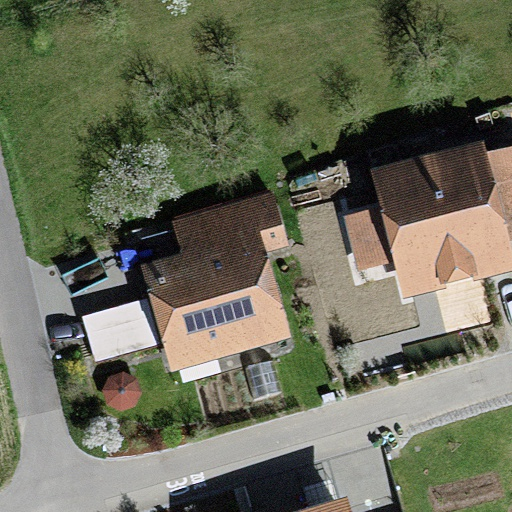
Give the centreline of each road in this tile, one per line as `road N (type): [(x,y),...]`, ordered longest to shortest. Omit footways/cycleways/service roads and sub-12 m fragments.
road 1 (residential): [(61,504),(511,374)]
road 2 (residential): [(0,246),(61,504)]
